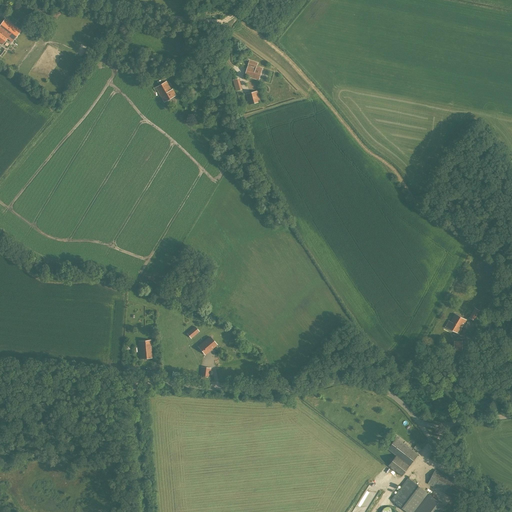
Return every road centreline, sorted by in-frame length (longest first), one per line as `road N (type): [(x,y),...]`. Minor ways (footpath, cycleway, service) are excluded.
road 1 (tertiary): [(420,425),(393,395),(356,380),(283,391),(0,366)]
road 2 (track): [(73,0),(210,21),(229,17),(242,0)]
road 3 (track): [(145,511),(136,379)]
